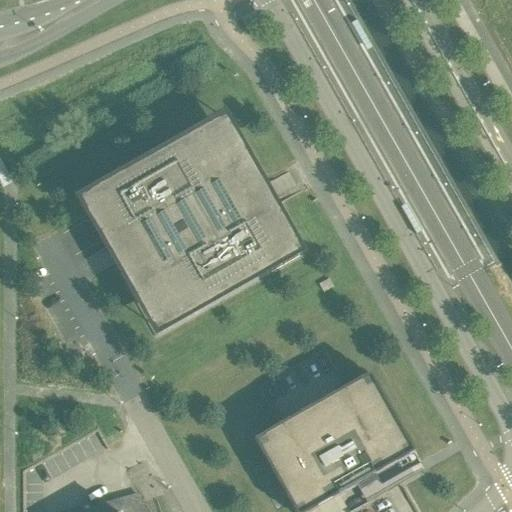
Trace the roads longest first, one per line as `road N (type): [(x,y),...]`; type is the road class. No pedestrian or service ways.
road 1 (tertiary): [(266,0),(511,429)]
road 2 (tertiary): [(511,169),(413,0)]
road 3 (unclassified): [(194,511),(131,402)]
road 4 (tertiary): [(0,51),(113,0)]
